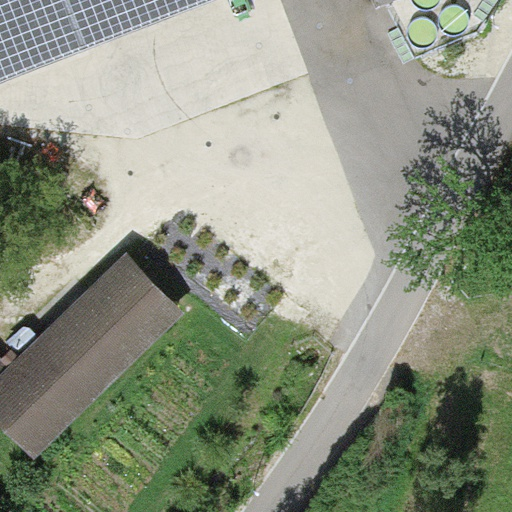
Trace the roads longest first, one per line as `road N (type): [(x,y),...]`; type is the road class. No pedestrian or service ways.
road 1 (unclassified): [(261,511),(409,279),(511,97)]
road 2 (track): [(409,279),(480,325),(511,294)]
